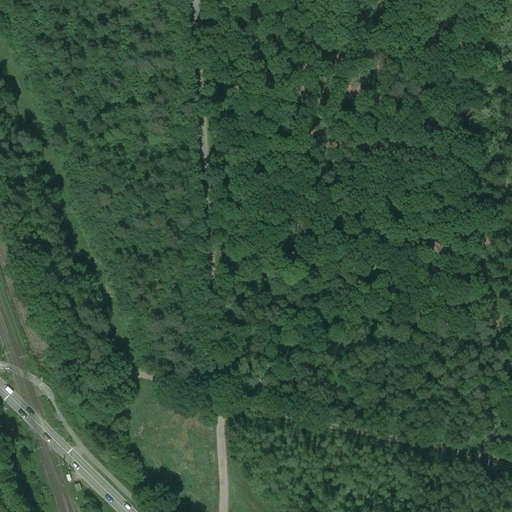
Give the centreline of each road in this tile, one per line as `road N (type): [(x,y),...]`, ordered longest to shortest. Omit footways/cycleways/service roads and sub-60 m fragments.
road 1 (unclassified): [(194,0),(221,511)]
road 2 (track): [(0,203),(59,342),(91,367),(131,379)]
road 3 (primary): [(125,511),(0,387)]
